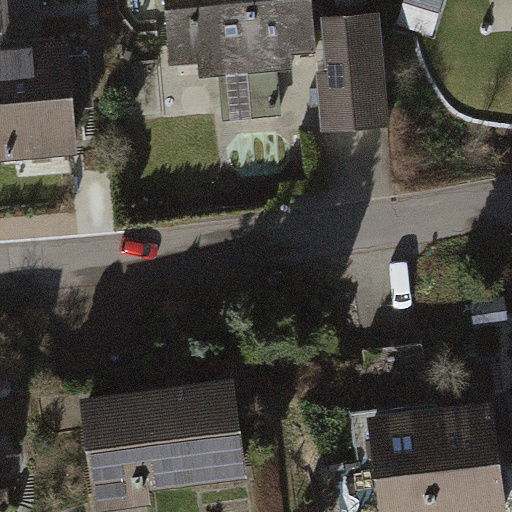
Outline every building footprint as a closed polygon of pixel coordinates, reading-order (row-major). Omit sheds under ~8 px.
[(0,0),(0,135),(71,130),(62,26),(4,32),(1,0),(0,0)] [(167,0),(173,70),(211,67),(211,79),(304,73),(302,56),(335,53),(336,75),(324,76),(328,134),(403,129),(395,13),(329,18),(328,0),(167,0)] [(427,349),(347,357),(354,423),(378,421),(434,415),(427,349)] [(252,387),(92,403),(102,511),(164,511),(163,498),(261,488),(252,387)] [(434,415),(378,421),(387,511),(511,511),(511,483),(505,408),(434,415)]
